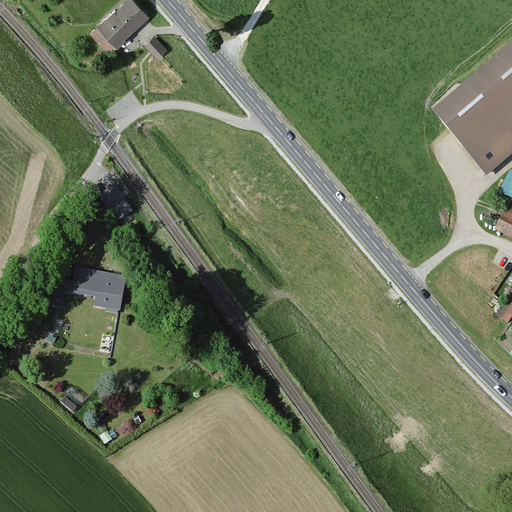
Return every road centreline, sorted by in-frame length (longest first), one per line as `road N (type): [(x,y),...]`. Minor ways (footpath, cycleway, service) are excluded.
road 1 (residential): [(270,120),(254,125),(176,104),(127,120),(0,329)]
road 2 (secondary): [(270,120),(511,396)]
road 3 (secondary): [(168,0),(270,120)]
